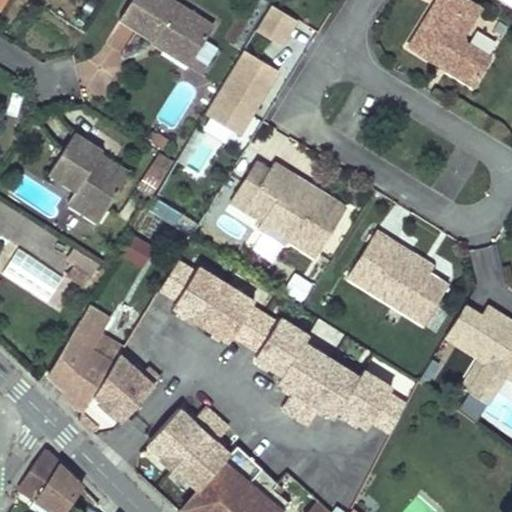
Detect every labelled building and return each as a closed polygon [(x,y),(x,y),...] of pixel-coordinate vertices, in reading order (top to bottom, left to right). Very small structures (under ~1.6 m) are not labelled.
[(176,0),(130,0),(98,51),(132,72),(133,73),(137,66),(173,89),(178,81),(190,62),(153,39),(155,37),(155,38),(159,32),(195,54),(214,23),(178,1),(176,0)] [(435,0),(406,49),(439,69),(442,65),(447,68),(444,72),(470,88),(488,60),(463,45),(461,37),(478,10),(462,0),(435,0)] [(294,18),(269,3),(253,29),(278,44),(294,18)] [(195,54),(159,32),(155,38),(155,37),(153,39),(190,62),(195,54)] [(202,112),(236,133),(275,69),(242,48),(202,112)] [(132,72),(131,74),(168,97),(173,89),(137,66),(133,73),(132,72)] [(57,194),(74,221),(81,210),(99,221),(107,208),(127,176),(129,171),(99,153),(102,149),(74,132),(51,167),(57,194)] [(274,160),(261,152),(232,200),(245,207),(274,160)] [(154,189),(167,165),(154,158),(141,182),(154,189)] [(313,197),(287,181),(293,171),(274,160),(245,207),(263,218),(259,225),(287,242),(289,237),(317,254),(347,205),(319,187),(313,197)] [(319,187),(293,171),(287,181),(313,197),(319,187)] [(159,191),(151,203),(175,217),(182,205),(159,191)] [(411,249),(377,228),(348,274),(424,321),(449,281),(431,270),(407,255),(411,249)] [(128,235),(119,249),(142,264),(150,249),(128,235)] [(435,263),(411,249),(407,255),(431,270),(435,263)] [(175,260),(157,289),(174,299),(170,306),(226,341),(230,334),(256,351),(252,357),(280,374),(275,381),(290,390),(279,408),(306,424),(317,407),(331,416),(336,409),(365,427),(369,421),(388,433),(404,404),(386,392),(389,387),(360,369),(356,376),(301,342),(306,335),(277,317),(274,322),(248,306),(251,300),(195,265),(192,271),(175,260)] [(300,299),(310,282),(294,273),(284,291),(300,299)] [(511,317),(486,302),(480,313),(463,302),(444,333),(479,355),(461,383),(469,388),(487,359),(504,370),(511,374),(511,317)] [(60,394),(84,409),(92,395),(112,363),(99,354),(108,339),(100,333),(109,319),(89,307),(47,376),(63,389),(60,394)] [(112,363),(92,395),(119,419),(139,398),(140,399),(148,391),(147,389),(169,364),(158,354),(148,366),(124,343),(112,363)] [(504,370),(487,359),(469,388),(487,399),(504,370)] [(144,443),(197,491),(227,456),(212,442),(224,428),(201,407),(188,421),(175,408),(144,443)] [(98,430),(81,414),(77,420),(93,435),(98,430)] [(274,484),(235,447),(227,456),(197,491),(182,509),(185,511),(279,511),(287,504),(288,502),(278,493),(281,490),(274,484)] [(19,487),(19,488),(34,499),(53,511),(64,511),(81,487),(43,451),(19,487)] [(328,511),(314,498),(303,511),(328,511)] [(53,511),(34,499),(28,508),(34,511),(53,511)]
